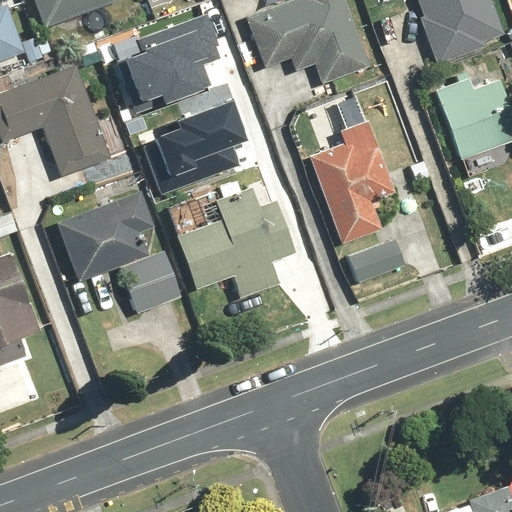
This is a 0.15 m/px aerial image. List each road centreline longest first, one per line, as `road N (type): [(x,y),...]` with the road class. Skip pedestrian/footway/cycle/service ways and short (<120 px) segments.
road 1 (tertiary): [(0,505),(270,405)]
road 2 (tertiary): [(270,405),(511,315)]
